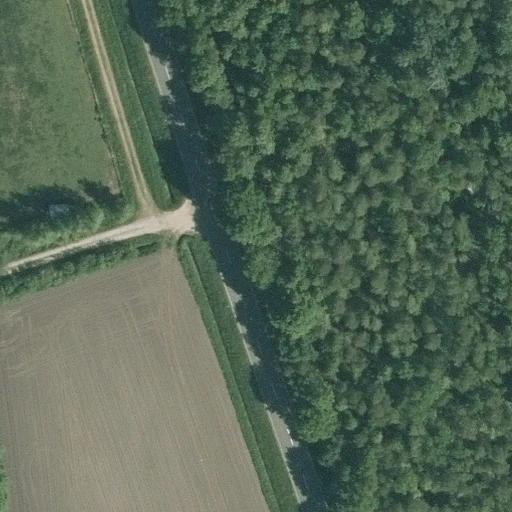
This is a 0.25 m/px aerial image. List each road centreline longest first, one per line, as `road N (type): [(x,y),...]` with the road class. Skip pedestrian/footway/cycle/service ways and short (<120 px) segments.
road 1 (tertiary): [(149,0),(314,511)]
road 2 (track): [(214,206),(0,276)]
